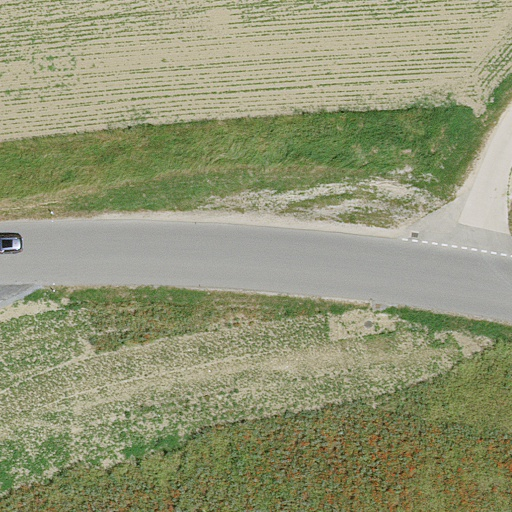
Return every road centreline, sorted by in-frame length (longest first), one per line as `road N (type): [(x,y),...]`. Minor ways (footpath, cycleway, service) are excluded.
road 1 (tertiary): [(511,288),(266,254),(0,255)]
road 2 (track): [(511,122),(458,278)]
